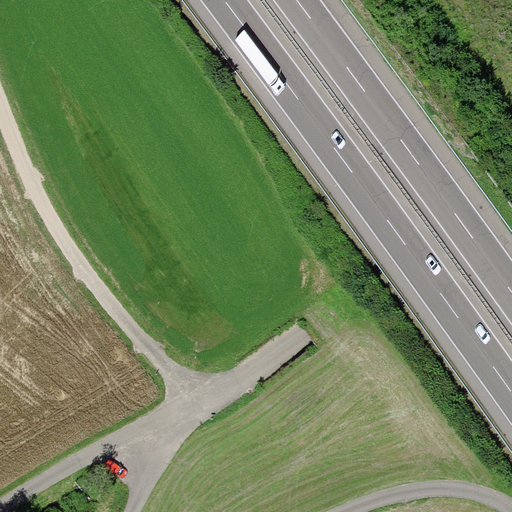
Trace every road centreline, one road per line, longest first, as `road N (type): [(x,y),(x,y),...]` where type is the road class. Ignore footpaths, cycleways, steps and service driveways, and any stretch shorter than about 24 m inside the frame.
road 1 (motorway): [(222,0),(511,396)]
road 2 (unclassified): [(198,405),(511,187)]
road 3 (motorway): [(511,292),(294,0)]
road 4 (track): [(0,106),(48,219),(92,289),(198,405)]
road 5 (unclassified): [(3,511),(198,405)]
road 6 (unclassified): [(511,511),(451,490),(352,511)]
road 7 (unclassified): [(130,511),(198,405)]
